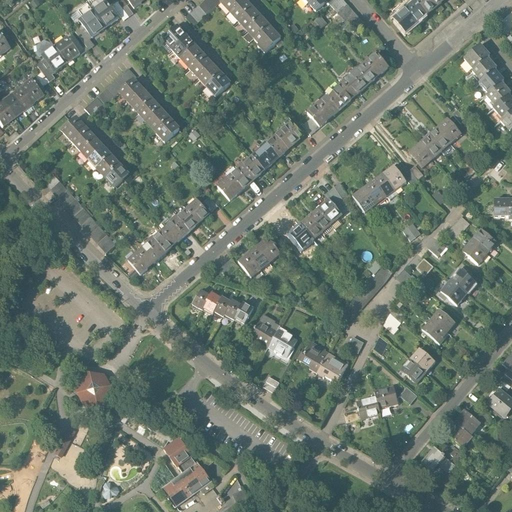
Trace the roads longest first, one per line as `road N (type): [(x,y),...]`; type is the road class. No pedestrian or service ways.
road 1 (residential): [(416,71),(152,312)]
road 2 (residential): [(3,160),(181,0)]
road 3 (residential): [(326,440),(227,381),(152,312)]
road 4 (residential): [(152,312),(3,160)]
road 5 (residential): [(479,179),(388,284),(365,351)]
road 6 (residential): [(392,479),(511,335)]
